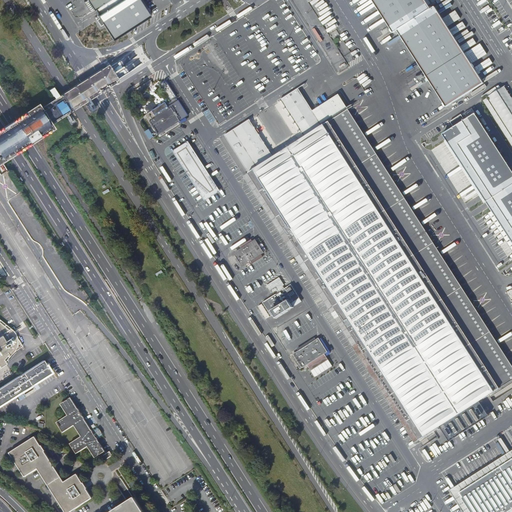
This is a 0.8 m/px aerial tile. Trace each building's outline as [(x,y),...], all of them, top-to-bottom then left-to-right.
[(151,16),(140,0),(119,0),(97,14),(114,39),(151,16)] [(397,31),(431,9),(425,0),(372,0),(373,0),(393,33),(397,31)] [(435,7),(397,31),(424,72),(429,80),(446,107),(484,83),(435,7)] [(110,67),(108,65),(90,76),(84,80),(66,91),(57,97),(56,98),(40,108),(37,103),(12,120),(0,127),(0,162),(16,153),(28,145),(54,129),(51,125),(67,115),(68,114),(72,111),(77,108),(86,102),(93,112),(97,109),(91,99),(95,97),(101,93),(119,81),(117,78),(114,74),(110,67)] [(424,72),(413,79),(419,87),(429,80),(424,72)] [(166,81),(161,84),(169,97),(170,96),(171,98),(171,99),(172,99),(173,99),(174,99),(174,98),(176,97),(166,81)] [(511,96),(505,86),(484,100),(511,144),(511,96)] [(511,380),(511,365),(348,109),(353,107),(351,105),(347,107),(339,94),(313,111),(299,88),(281,100),(305,137),(273,157),(249,119),(225,135),(260,190),(258,191),(261,196),(263,195),(288,235),(287,236),(290,241),(291,240),(320,284),(318,285),(321,290),(323,289),(348,328),(347,329),(350,334),(351,333),(377,373),(375,374),(378,379),(380,378),(405,417),(404,418),(407,423),(408,422),(419,440),(423,438),(440,427),(449,421),(454,427),(472,416),(468,409),(480,401),(497,390),(511,380)] [(188,115),(179,100),(169,107),(165,109),(163,104),(146,115),(150,122),(150,123),(152,127),(154,129),(156,128),(159,134),(160,133),(161,134),(159,135),(160,137),(161,136),(182,123),(180,120),(188,115)] [(440,133),(511,243),(511,172),(473,111),(440,133)] [(149,129),(145,132),(150,139),(154,137),(149,129)] [(187,141),(172,151),(204,200),(219,191),(187,141)] [(241,249),(236,253),(243,265),(249,261),(251,265),(263,257),(261,254),(263,252),(255,241),(253,242),(251,239),(240,247),(241,249)] [(277,318),(294,307),(292,303),(300,298),(291,284),(263,302),(272,316),(274,314),(277,318)] [(292,303),(294,307),(302,302),(300,298),(292,303)] [(0,368),(0,367),(0,365),(5,362),(14,351),(22,346),(17,338),(17,337),(16,337),(16,336),(16,335),(15,334),(15,333),(14,332),(13,331),(12,330),(11,329),(10,328),(0,319),(0,368)] [(315,338),(297,349),(299,352),(293,356),(301,367),(307,364),(309,367),(326,356),(324,353),(326,351),(319,340),(316,341),(315,338)] [(326,356),(309,367),(315,377),(332,366),(326,356)] [(32,385),(51,373),(43,360),(0,387),(0,404),(23,390),(32,385)] [(34,388),(32,385),(23,390),(25,394),(34,388)] [(93,432),(92,429),(91,430),(84,419),(85,419),(83,416),(79,411),(80,411),(78,408),(78,409),(70,397),(61,404),(68,415),(57,422),(63,432),(74,425),(81,436),(70,443),(76,454),(88,446),(95,458),(105,451),(98,440),(97,437),(96,437),(93,432)] [(449,421),(440,427),(449,441),(489,416),(480,401),(468,409),(472,416),(454,427),(449,421)] [(97,426),(92,429),(93,432),(96,437),(97,437),(98,440),(104,436),(97,426)] [(54,466),(45,451),(42,445),(41,446),(35,436),(34,437),(18,447),(9,453),(25,477),(38,469),(41,474),(46,482),(47,484),(48,484),(59,502),(65,511),(70,511),(92,498),(86,489),(87,488),(84,483),(83,483),(77,474),(64,482),(61,476),(54,466)] [(106,460),(112,455),(110,451),(103,455),(104,456),(106,460)] [(511,511),(511,458),(454,496),(464,511),(511,511)] [(144,511),(143,510),(135,497),(133,498),(127,502),(126,502),(117,508),(118,508),(111,511),(144,511)]
